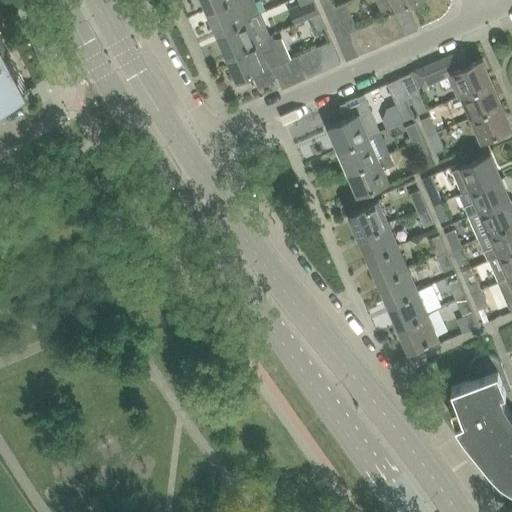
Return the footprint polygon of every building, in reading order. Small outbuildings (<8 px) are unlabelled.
[(226,0),(209,8),(219,30),(261,12),(255,0),(226,0)] [(314,0),(299,0),(308,18),(311,17),(320,13),(314,0)] [(332,0),(319,0),(324,11),(335,6),(332,0)] [(382,0),(387,10),(409,0),(382,0)] [(342,22),(335,6),(324,11),(332,27),(342,22)] [(417,28),(408,6),(396,12),(405,34),(417,28)] [(270,35),(261,12),(219,30),(229,53),(270,35)] [(405,34),(396,12),(384,17),(393,39),(405,34)] [(326,28),(320,13),(311,17),(317,32),(326,28)] [(393,39),(384,17),(372,22),(382,44),(393,39)] [(382,44),(372,22),(361,27),(370,49),(382,44)] [(370,49),(361,27),(349,32),(359,54),(370,49)] [(359,54),(349,32),(347,33),(336,38),(346,60),(359,54)] [(274,66),(285,61),(273,34),(270,35),(229,53),(239,75),(253,69),(259,84),(278,76),(274,66)] [(0,98),(26,85),(7,50),(0,36),(0,98)] [(340,62),(331,41),(327,42),(319,46),(328,67),(340,62)] [(328,67),(319,46),(308,51),(318,72),(328,67)] [(417,113),(427,108),(419,88),(454,73),(462,93),(489,81),(486,75),(487,74),(481,59),(470,64),(464,49),(399,77),(415,114),(417,113)] [(318,72),(308,51),(297,56),(306,77),(318,72)] [(306,77),(297,56),(285,61),(295,82),(306,77)] [(285,61),(274,66),(278,76),(283,87),(295,82),(285,61)] [(415,114),(399,77),(386,83),(402,119),(412,115),(415,114)] [(489,82),(489,81),(462,93),(472,115),(498,104),(498,103),(495,96),(497,96),(490,81),(489,82)] [(351,98),(341,102),(347,117),(330,124),(332,129),(333,128),(335,132),(333,133),(340,147),(341,147),(341,146),(379,130),(363,93),(351,98)] [(500,103),(498,103),(498,104),(472,115),(482,138),(510,125),(509,124),(508,125),(505,118),(506,117),(500,103)] [(430,115),(421,120),(427,135),(437,131),(430,115)] [(415,122),(405,126),(412,142),(421,137),(415,122)] [(389,152),(379,130),(341,146),(341,147),(344,154),(343,155),(349,169),(351,169),(351,168),(389,152)] [(444,147),(437,131),(427,135),(434,152),(444,147)] [(429,154),(421,137),(412,142),(419,158),(429,154)] [(497,175),(494,168),(496,167),(488,149),(460,161),(461,165),(452,169),(462,191),(471,187),(498,176),(497,175)] [(394,163),(389,152),(351,168),(351,169),(354,176),(352,176),(359,191),(387,179),(382,168),(394,163)] [(507,197),(504,190),(505,189),(499,174),(497,175),(498,176),(471,187),(475,197),(463,202),(469,214),(480,209),(507,198),(507,197)] [(441,200),(434,184),(425,188),(432,204),(441,200)] [(426,205),(419,189),(410,193),(417,209),(426,205)] [(511,204),(508,196),(507,197),(507,198),(480,209),(490,232),(511,221),(511,204)] [(388,222),(378,199),(350,211),(360,234),(388,222)] [(449,217),(441,200),(432,204),(439,221),(449,217)] [(433,221),(426,205),(417,209),(423,225),(433,221)] [(511,221),(490,232),(495,242),(483,248),(488,259),(511,248),(511,221)] [(398,244),(388,222),(360,234),(370,256),(398,244)] [(453,228),(444,232),(451,249),(461,245),(453,228)] [(438,234),(429,238),(436,254),(445,250),(438,234)] [(407,266),(398,244),(370,256),(379,279),(407,266)] [(468,261),(461,245),(451,249),(459,265),(468,261)] [(511,248),(488,259),(498,281),(511,274),(511,248)] [(452,266),(445,250),(436,254),(443,270),(452,266)] [(417,289),(407,266),(379,279),(389,301),(417,289)] [(480,288),(473,272),(470,267),(462,270),(471,292),(480,288)] [(511,274),(498,281),(511,311),(511,309),(511,274)] [(465,295),(458,279),(449,283),(455,299),(465,295)] [(487,304),(480,288),(471,292),(478,308),(487,304)] [(427,311),(417,289),(389,301),(399,324),(427,311)] [(472,311),(465,295),(455,299),(463,315),(472,311)] [(440,341),(427,311),(399,324),(409,346),(410,345),(413,353),(440,341)] [(511,423),(511,422),(498,401),(494,393),(510,387),(500,362),(499,359),(496,356),(493,354),(490,352),(486,352),(482,352),(479,353),(476,354),(473,357),(470,360),(469,363),(468,367),(468,371),(469,374),(471,378),(451,386),(463,418),(455,422),(456,424),(464,420),(470,430),(463,434),(490,467),(496,462),(505,471),(511,475),(511,483),(511,485),(511,423)]
